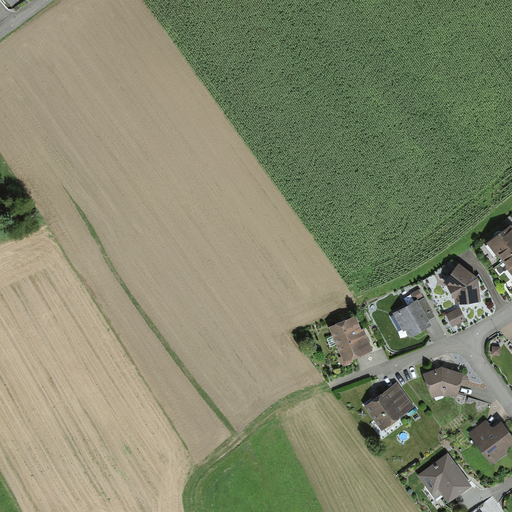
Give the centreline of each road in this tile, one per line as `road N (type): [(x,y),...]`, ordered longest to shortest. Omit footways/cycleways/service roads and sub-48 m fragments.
road 1 (track): [(335,382),(271,413),(194,478),(189,511)]
road 2 (residential): [(464,340),(335,382)]
